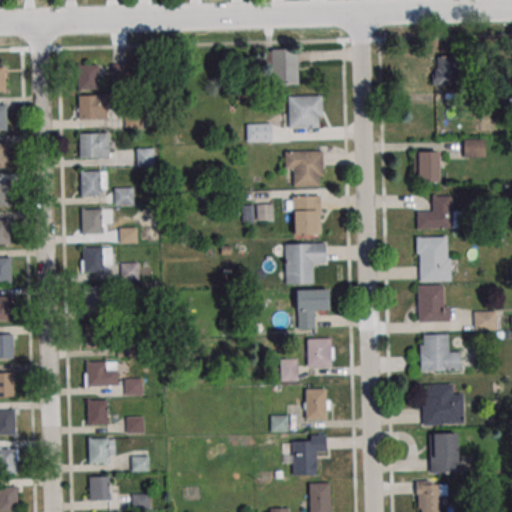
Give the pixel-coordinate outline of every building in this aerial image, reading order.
[(297,84),(297,51),(270,51),(270,84),(297,84)] [(433,85),(455,85),(455,56),(433,56),(433,85)] [(78,64),(98,64),(98,88),(78,89),(78,64)] [(78,95),(98,95),(99,119),(79,120),(78,95)] [(320,127),(320,95),(288,95),(288,127),(320,127)] [(246,123),(246,141),(270,141),(270,123),(246,123)] [(79,133),(99,133),(100,157),(80,157),(79,133)] [(484,157),(484,139),(462,139),(462,157),(484,157)] [(0,142),(0,158),(9,159),(9,143),(0,142)] [(136,148),(136,166),(154,165),(154,147),(136,148)] [(416,150),(436,149),(437,180),(416,180),(416,150)] [(285,173),(293,173),(293,186),(321,186),(321,150),(285,150),(285,173)] [(80,171),(100,171),(101,195),(81,195),(80,171)] [(133,205),(133,187),(113,187),(113,205),(133,205)] [(431,195),(450,194),(451,227),(416,228),(416,211),(431,211),(431,195)] [(319,195),(291,195),(291,234),(319,234),(319,195)] [(272,219),(272,204),(257,204),(257,219),(272,219)] [(81,209),(101,209),(102,233),(82,233),(81,209)] [(0,219),(9,219),(9,243),(0,243),(0,219)] [(137,242),(137,227),(119,227),(119,242),(137,242)] [(449,236),(416,236),(416,281),(449,281),(449,236)] [(325,241),(284,241),(284,283),(313,283),(313,262),(325,262),(325,241)] [(82,248),(102,247),(103,271),(83,272),(82,248)] [(0,257),(10,257),(10,282),(0,282),(0,257)] [(120,279),(138,279),(138,262),(120,262),(120,279)] [(416,285),(442,284),(442,306),(448,305),(448,321),(417,322),(416,285)] [(84,286),(104,285),(105,309),(85,310),(84,286)] [(294,289),(315,288),(316,319),(295,319),(294,289)] [(0,296),(11,296),(12,320),(0,320),(0,296)] [(473,311),(495,311),(495,329),(473,330),(473,311)] [(85,324),(105,324),(106,348),(86,348),(85,324)] [(0,333),(13,333),(14,358),(0,358),(0,333)] [(422,334),(447,334),(447,351),(458,351),(458,370),(419,371),(418,344),(422,344),(422,334)] [(305,338),(326,337),(327,368),(306,368),(305,338)] [(119,356),(131,356),(131,346),(119,346),(119,356)] [(86,362),(106,361),(106,385),(87,386),(86,362)] [(0,372),(13,372),(14,396),(0,396),(0,372)] [(125,395),(149,395),(149,378),(125,378),(125,395)] [(420,394),(421,425),(442,425),(441,423),(462,422),(462,393),(451,393),(451,383),(425,384),(426,394),(420,394)] [(304,388),(324,388),(325,418),(304,419),(304,388)] [(86,400),(106,399),(107,423),(87,424),(86,400)] [(0,410),(14,410),(15,434),(0,434),(0,410)] [(270,415),(270,430),(287,430),(287,415),(270,415)] [(143,416),(125,416),(125,433),(143,433),(143,416)] [(428,433),(455,432),(457,471),(429,472),(428,433)] [(88,438),(108,437),(108,461),(88,462),(88,438)] [(291,444),(311,443),(312,474),(292,474),(291,444)] [(0,449),(15,449),(15,473),(0,473),(0,449)] [(131,471),(149,471),(149,456),(131,456),(131,471)] [(88,476),(108,476),(109,500),(89,500),(88,476)] [(309,511),(308,482),(328,482),(329,511),(309,511)] [(417,511),(417,484),(437,483),(437,511),(417,511)] [(0,486),(17,486),(18,510),(0,510),(0,486)] [(131,493),(131,510),(149,510),(149,493),(131,493)]
